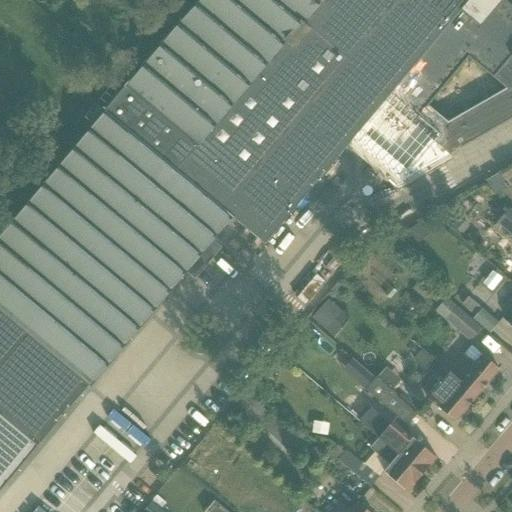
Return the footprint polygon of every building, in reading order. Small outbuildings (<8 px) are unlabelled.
[(201,0),(170,35),(0,237),(0,488),(88,383),(90,385),(232,214),(264,242),(283,219),(385,101),(449,155),(511,119),(511,7),(504,0),(201,0)] [(511,210),(500,223),(511,233),(511,210)] [(452,225),(462,234),(469,226),(459,217),(452,225)] [(418,222),(402,235),(411,248),(428,235),(418,222)] [(469,297),(462,304),(475,315),(481,308),(469,297)] [(446,298),(435,311),(469,342),(471,340),(481,329),(481,328),(476,323),(471,320),(446,298)] [(327,299),(310,319),(326,332),(334,323),(343,312),(327,299)] [(481,309),(473,320),(487,331),(489,333),(490,333),(498,323),(481,309)] [(449,373),(477,395),(499,370),(471,346),(449,373)] [(417,357),(414,360),(426,369),(434,360),(422,350),(417,357)] [(435,390),(428,398),(438,408),(455,422),(477,395),(449,373),(435,390)] [(366,390),(408,426),(418,415),(375,379),(366,390)] [(244,394),(235,406),(300,456),(310,443),(244,394)] [(393,423),(379,440),(422,475),(436,458),(412,439),(393,423)] [(384,472),(407,492),(422,475),(379,440),(371,449),(380,457),(390,465),(384,472)] [(329,455),(371,488),(380,477),(346,451),(344,452),(336,446),(329,455)] [(319,447),(306,450),(309,461),(322,459),(319,447)] [(225,511),(209,499),(200,511),(225,511)] [(163,511),(152,502),(144,511),(163,511)] [(332,511),(368,511),(358,504),(351,511),(341,503),(332,511)]
